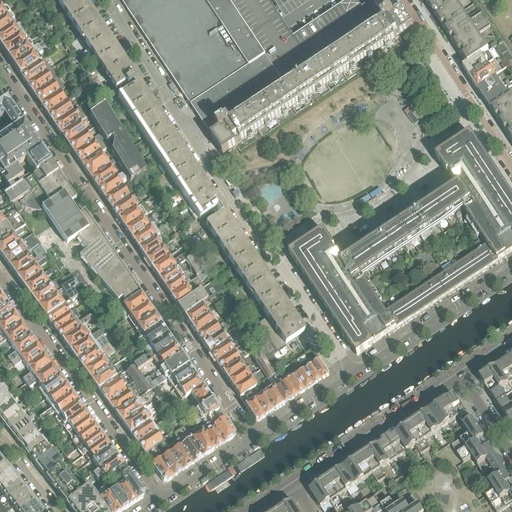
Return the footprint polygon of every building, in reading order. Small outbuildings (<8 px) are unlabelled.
[(140,86),(99,25),(82,0),(54,0),(115,92),(125,86),(127,89),(132,86),(134,90),(140,86)] [(245,0),(119,0),(223,156),(414,30),(392,0),(378,0),(286,62),(245,0)] [(454,0),(424,0),(424,1),(428,7),(431,5),(436,12),(433,14),(437,20),(441,26),(462,12),(454,0)] [(0,22),(9,16),(7,12),(11,10),(7,4),(0,8),(0,22)] [(478,36),(491,28),(479,11),(474,14),(476,18),(469,22),(462,12),(441,26),(442,26),(441,27),(445,33),(446,33),(450,39),(450,40),(454,46),(457,44),(461,51),(458,53),(462,59),(463,59),(467,65),(489,52),(478,36)] [(0,36),(13,27),(11,24),(14,22),(9,16),(0,22),(0,36)] [(0,47),(2,50),(23,35),(19,29),(16,31),(13,27),(0,36),(0,47)] [(8,59),(26,46),(24,43),(26,41),(26,40),(23,35),(2,50),(8,59)] [(21,78),(42,63),(37,57),(56,45),(54,41),(48,45),(40,50),(14,68),(21,78)] [(14,68),(40,50),(48,45),(45,42),(37,47),(33,50),(29,44),(26,46),(8,59),(14,68)] [(470,79),(495,63),(489,53),(489,52),(467,65),(467,66),(463,69),(470,79)] [(503,90),(494,77),(507,69),(501,59),(495,63),(470,79),(476,89),(478,91),(478,92),(485,102),(503,90)] [(27,87),(54,68),(52,66),(48,69),(49,69),(47,71),(42,63),(21,78),(27,87)] [(34,97),(55,83),(49,74),(55,70),(54,68),(27,87),(34,97)] [(41,107),(61,93),(55,83),(34,97),(41,107)] [(214,199),(175,140),(140,86),(134,90),(120,99),(130,115),(122,120),(126,125),(133,120),(182,192),(177,195),(195,222),(200,219),(200,220),(211,212),(216,219),(224,215),(219,207),(219,206),(216,200),(215,201),(214,199)] [(491,111),(509,99),(503,90),(485,102),(491,111)] [(47,117),(68,103),(61,93),(41,107),(47,117)] [(0,119),(4,116),(13,130),(22,123),(10,106),(11,106),(3,94),(0,96),(0,119)] [(511,97),(509,99),(491,111),(496,119),(499,117),(502,122),(503,123),(500,125),(504,131),(507,129),(511,136),(508,138),(511,143),(511,97)] [(72,114),(70,110),(74,107),(69,102),(68,103),(47,117),(54,127),(72,114)] [(146,173),(119,130),(104,107),(89,117),(102,138),(106,144),(111,141),(113,145),(112,153),(111,153),(115,159),(117,163),(130,183),(137,179),(146,173)] [(61,137),(79,124),(72,114),(54,127),(61,137)] [(418,123),(411,114),(407,116),(414,126),(418,123)] [(0,176),(2,179),(17,168),(26,162),(41,151),(41,150),(40,149),(34,140),(30,134),(24,126),(25,126),(24,124),(23,124),(22,123),(13,130),(14,130),(0,139),(0,176)] [(68,147),(86,134),(79,124),(61,137),(68,147)] [(74,157),(93,144),(86,134),(68,147),(74,157)] [(511,198),(504,187),(479,149),(479,148),(472,138),(470,136),(467,138),(440,156),(437,158),(438,161),(447,175),(451,173),(460,187),(451,193),(458,202),(463,210),(469,219),(466,222),(478,239),(481,237),(487,246),(499,263),(507,258),(508,257),(507,256),(511,252),(511,198)] [(108,146),(106,144),(102,138),(96,142),(93,144),(74,157),(84,171),(103,159),(100,155),(107,149),(108,146)] [(57,174),(51,165),(41,151),(26,162),(33,172),(24,179),(17,168),(2,179),(9,189),(3,193),(5,196),(4,196),(7,201),(9,204),(8,205),(10,207),(10,206),(11,206),(18,202),(24,197),(26,200),(19,204),(23,207),(26,210),(31,212),(35,213),(39,213),(42,212),(66,248),(69,245),(73,247),(96,231),(95,230),(96,230),(84,213),(78,217),(69,204),(75,200),(58,174),(57,174)] [(91,181),(109,168),(117,163),(115,159),(107,165),(103,159),(84,171),(91,181)] [(97,190),(116,178),(109,168),(91,181),(97,190)] [(123,188),(119,183),(126,179),(123,173),(116,178),(97,190),(104,200),(122,189),(123,188)] [(152,184),(146,173),(137,179),(144,189),(152,184)] [(111,211),(129,199),(122,189),(104,200),(111,211)] [(463,210),(458,202),(451,193),(443,198),(444,200),(454,216),(463,210)] [(454,216),(444,200),(443,198),(435,203),(447,221),(454,216)] [(118,221),(135,210),(143,205),(140,201),(136,204),(133,205),(129,199),(111,211),(118,221)] [(447,221),(435,203),(427,209),(438,226),(447,221)] [(125,231),(145,217),(152,213),(146,204),(136,210),(135,210),(118,221),(125,231)] [(438,226),(427,209),(418,215),(430,232),(438,226)] [(0,243),(25,226),(15,212),(11,214),(14,219),(13,220),(0,228),(0,243)] [(0,228),(13,220),(10,215),(7,217),(3,212),(0,214),(0,228)] [(300,328),(260,267),(224,214),(224,215),(216,219),(205,227),(266,320),(258,325),(276,352),(284,347),(285,347),(304,334),(300,328)] [(430,232),(418,215),(409,221),(421,238),(430,232)] [(131,241),(152,227),(145,217),(125,231),(131,241)] [(421,238),(409,221),(400,226),(412,243),(421,238)] [(155,240),(159,237),(162,235),(155,225),(152,227),(131,241),(134,245),(134,244),(138,250),(155,240)] [(21,244),(17,238),(28,231),(26,228),(27,228),(25,226),(0,243),(0,256),(1,258),(21,244)] [(412,243),(400,226),(392,232),(403,249),(412,243)] [(140,296),(105,245),(96,231),(73,247),(76,247),(79,247),(82,247),(86,253),(79,258),(117,303),(122,299),(126,305),(140,296)] [(403,249),(392,232),(383,238),(394,255),(403,249)] [(395,331),(384,315),(372,296),(360,278),(348,261),(341,266),(331,252),(335,249),(326,235),(325,236),(324,233),(321,235),(320,235),(293,253),(290,256),(292,258),(291,258),(298,269),(299,268),(355,354),(355,353),(357,357),(360,355),(360,356),(371,349),(370,349),(372,348),(372,345),(386,336),(388,337),(388,336),(395,331)] [(190,243),(188,240),(184,234),(179,237),(186,246),(190,243)] [(27,257),(40,248),(32,236),(21,244),(1,258),(9,269),(27,257)] [(394,255),(383,238),(375,243),(386,260),(394,255)] [(145,260),(162,249),(167,245),(172,242),(170,239),(165,242),(164,242),(161,244),(160,246),(155,240),(138,250),(145,260)] [(186,261),(196,254),(197,254),(196,253),(190,243),(186,246),(183,248),(180,251),(178,252),(173,255),(176,259),(186,252),(186,253),(173,262),(170,257),(168,259),(151,269),(151,270),(153,274),(154,273),(158,280),(175,270),(175,269),(175,268),(186,261)] [(386,260),(375,243),(366,249),(377,266),(386,260)] [(499,263),(487,246),(479,252),(490,269),(499,263)] [(151,269),(168,259),(162,249),(145,260),(151,269)] [(207,255),(203,249),(196,253),(197,254),(196,254),(200,260),(207,255)] [(377,266),(366,249),(357,255),(368,272),(377,266)] [(490,269),(479,252),(470,258),(481,275),(490,269)] [(202,263),(200,260),(196,254),(186,261),(191,271),(202,263)] [(368,272),(357,255),(348,261),(360,278),(368,272)] [(41,277),(37,270),(47,264),(51,270),(54,268),(50,263),(50,262),(46,256),(41,259),(40,261),(38,263),(38,264),(34,266),(16,279),(24,289),(41,277)] [(16,279),(34,266),(27,257),(9,269),(16,279)] [(481,275),(470,258),(462,263),(473,280),(481,275)] [(207,271),(202,263),(191,271),(197,279),(202,276),(201,275),(207,271)] [(473,280),(462,263),(453,269),(464,286),(473,280)] [(48,287),(44,281),(53,274),(58,281),(61,279),(56,272),(54,268),(51,270),(41,277),(24,289),(31,299),(48,287)] [(464,286),(453,269),(444,275),(455,292),(464,286)] [(165,290),(181,278),(175,270),(158,280),(165,290)] [(170,298),(191,283),(185,275),(181,278),(165,290),(170,298)] [(455,292),(444,275),(436,280),(447,297),(455,292)] [(68,285),(74,281),(71,276),(65,280),(68,285)] [(184,318),(221,293),(220,291),(218,287),(215,283),(205,289),(201,284),(205,281),(202,276),(197,279),(191,283),(170,298),(184,318)] [(447,297),(436,280),(428,286),(439,302),(447,297)] [(78,299),(79,298),(74,290),(79,287),(74,281),(68,285),(60,290),(62,292),(38,309),(46,320),(70,304),(77,300),(77,299),(78,299)] [(38,309),(62,292),(60,290),(55,282),(49,287),(48,287),(31,299),(38,309)] [(439,302),(428,286),(419,291),(430,308),(439,302)] [(430,308),(419,291),(410,298),(421,314),(430,308)] [(208,316),(204,310),(206,309),(211,306),(211,307),(219,302),(223,302),(226,300),(221,293),(184,318),(188,324),(190,328),(191,328),(196,336),(213,325),(214,324),(219,321),(214,312),(208,316)] [(129,318),(147,306),(140,296),(126,305),(122,307),(122,308),(127,315),(125,315),(122,317),(124,321),(129,318)] [(421,314),(410,298),(402,303),(413,320),(421,314)] [(413,320),(402,303),(392,309),(404,326),(413,320)] [(51,328),(69,315),(67,312),(73,308),(70,304),(46,320),(51,328)] [(0,325),(14,316),(10,311),(7,306),(0,310),(0,325)] [(79,319),(77,316),(85,310),(83,306),(69,315),(51,328),(57,336),(75,322),(79,319)] [(136,328),(153,316),(147,306),(129,318),(136,328)] [(404,326),(392,309),(384,315),(395,331),(404,326)] [(0,341),(21,326),(14,316),(0,325),(0,341)] [(142,337),(160,326),(153,316),(136,328),(142,337)] [(80,331),(86,327),(93,322),(90,318),(78,326),(75,322),(57,336),(62,343),(80,331)] [(220,334),(224,332),(227,330),(223,325),(217,329),(213,325),(196,336),(203,346),(220,334)] [(11,349),(29,337),(21,326),(0,341),(0,347),(7,343),(11,349)] [(137,371),(174,346),(160,326),(142,337),(143,337),(137,341),(148,356),(144,359),(143,359),(133,366),(134,367),(137,371)] [(210,356),(228,344),(228,343),(230,341),(239,335),(245,331),(243,327),(236,332),(228,338),(224,332),(220,334),(203,346),(210,356)] [(103,362),(115,354),(103,337),(110,332),(107,328),(104,330),(103,330),(88,341),(70,353),(91,383),(109,370),(103,362)] [(70,353),(88,341),(80,331),(62,343),(70,353)] [(215,364),(238,350),(234,345),(242,340),(239,335),(230,341),(228,343),(228,344),(210,356),(215,364)] [(6,369),(36,347),(29,337),(11,349),(15,355),(3,364),(6,369)] [(163,368),(181,356),(174,346),(137,371),(144,381),(148,378),(142,369),(156,358),(163,368)] [(27,370),(44,358),(36,347),(6,369),(5,370),(7,373),(13,368),(14,370),(22,364),(27,370)] [(240,363),(235,356),(241,353),(244,351),(242,347),(238,350),(215,364),(222,374),(240,363)] [(259,423),(291,402),(280,387),(274,377),(269,368),(261,356),(257,351),(250,356),(258,369),(261,373),(266,381),(262,384),(266,390),(268,392),(262,396),(257,388),(239,399),(254,422),(255,422),(258,423),(259,423)] [(328,377),(318,362),(313,365),(311,362),(311,361),(307,355),(304,357),(309,363),(321,381),(328,377)] [(167,381),(188,367),(181,356),(163,368),(159,371),(163,377),(152,384),(148,378),(144,381),(151,392),(152,391),(164,383),(167,381)] [(511,357),(497,367),(509,385),(511,382),(511,357)] [(26,386),(51,368),(44,358),(27,370),(31,376),(23,381),(26,386)] [(228,383),(250,369),(250,368),(244,360),(240,363),(222,374),(228,383)] [(284,370),(278,362),(269,368),(274,377),(281,372),(284,370)] [(321,381),(309,363),(305,365),(308,369),(303,371),(314,386),(321,381)] [(151,392),(144,381),(137,371),(134,367),(126,373),(136,387),(143,397),(151,392)] [(174,391),(195,377),(188,367),(167,381),(174,391)] [(509,385),(497,367),(488,373),(489,375),(480,381),(491,397),(509,385)] [(42,391),(59,379),(51,368),(26,386),(29,390),(37,385),(41,390),(42,391)] [(233,391),(261,373),(258,369),(252,372),(250,369),(228,383),(233,391)] [(98,392),(116,380),(109,370),(91,383),(98,392)] [(314,386),(303,371),(298,375),(296,372),(293,374),(305,392),(314,386)] [(257,388),(262,384),(266,381),(261,373),(233,391),(239,399),(257,388)] [(305,392),(293,374),(292,375),(294,378),(291,380),(289,376),(285,379),(298,397),(305,392)] [(179,403),(191,396),(202,388),(195,377),(174,391),(179,398),(177,399),(179,403)] [(108,406),(129,392),(126,389),(127,388),(120,378),(116,380),(98,392),(105,402),(108,406)] [(45,401),(65,387),(59,379),(42,391),(41,390),(38,392),(45,401)] [(298,397),(285,379),(281,381),(283,385),(280,387),(291,402),(298,397)] [(0,390),(2,390),(9,384),(7,382),(0,388),(0,387),(0,390)] [(511,389),(509,385),(491,397),(511,428),(511,389)] [(51,410),(71,396),(65,387),(45,401),(51,410)] [(115,417),(143,397),(136,387),(135,387),(136,387),(129,392),(108,406),(115,417)] [(211,401),(202,388),(191,396),(199,409),(211,401)] [(123,426),(159,402),(157,399),(152,391),(151,392),(143,397),(115,417),(123,426)] [(162,400),(170,394),(168,391),(160,396),(162,399),(162,400)] [(0,410),(11,402),(7,396),(0,401),(0,410)] [(57,418),(77,405),(71,396),(51,410),(37,420),(40,425),(43,429),(47,426),(44,422),(54,415),(57,418)] [(461,404),(459,405),(453,396),(447,401),(458,419),(463,427),(472,421),(461,404)] [(218,411),(211,401),(199,409),(198,410),(194,412),(195,412),(189,416),(189,415),(189,416),(197,426),(203,422),(202,421),(204,419),(205,421),(207,420),(218,412),(218,411)] [(458,419),(447,401),(438,407),(444,415),(450,424),(458,419)] [(0,421),(17,409),(11,402),(0,410),(0,421)] [(152,407),(159,402),(123,426),(130,436),(150,423),(159,417),(152,407)] [(0,421),(5,428),(23,414),(25,412),(29,410),(23,403),(20,405),(17,409),(0,421)] [(63,427),(83,413),(77,405),(57,418),(60,423),(63,427)] [(450,424),(444,415),(438,407),(429,412),(441,430),(450,424)] [(26,421),(29,419),(33,416),(30,412),(29,410),(25,412),(30,417),(27,420),(23,414),(5,428),(10,434),(26,421)] [(234,435),(224,420),(218,412),(207,420),(224,445),(233,439),(233,440),(234,439),(234,437),(234,434),(234,435)] [(441,430),(429,412),(421,418),(432,436),(441,430)] [(68,434),(89,420),(83,413),(63,427),(68,434)] [(424,441),(432,436),(421,418),(395,435),(407,453),(415,447),(421,456),(430,449),(424,441)] [(224,445),(207,420),(205,421),(204,419),(202,421),(203,422),(206,427),(200,431),(214,452),(224,445)] [(72,443),(94,427),(89,420),(68,434),(72,440),(71,440),(72,443)] [(15,440),(31,427),(26,421),(10,434),(15,440)] [(495,455),(489,447),(489,446),(487,447),(482,440),(484,439),(472,421),(463,427),(469,435),(452,447),(463,465),(472,459),(477,467),(495,455)] [(137,446),(157,432),(167,426),(164,422),(154,428),(150,423),(130,436),(137,446)] [(20,447),(36,434),(31,427),(15,440),(20,447)] [(77,451),(99,435),(94,427),(72,443),(71,444),(77,451)] [(214,452),(200,431),(193,436),(188,429),(184,431),(187,435),(203,459),(214,452)] [(164,442),(163,440),(157,432),(137,446),(144,456),(153,450),(163,443),(164,442)] [(24,453),(41,440),(36,434),(20,447),(24,453)] [(84,458),(104,442),(99,435),(77,451),(82,459),(84,458)] [(203,459),(187,435),(178,441),(178,442),(193,466),(203,459)] [(407,453),(395,435),(387,441),(398,458),(407,453)] [(30,460),(46,446),(41,440),(24,453),(29,459),(30,460)] [(398,458),(387,441),(378,446),(390,464),(398,458)] [(92,462),(110,449),(104,442),(84,458),(89,464),(92,462)] [(193,466),(178,442),(167,449),(183,473),(193,466)] [(183,473),(167,449),(163,443),(153,450),(158,456),(159,457),(174,479),(183,473)] [(34,466),(50,454),(51,453),(46,446),(30,460),(34,466)] [(381,469),(390,464),(378,446),(353,463),(364,481),(372,476),(378,484),(387,478),(381,469)] [(98,472),(116,458),(110,449),(92,462),(98,472)] [(163,482),(164,483),(167,483),(174,479),(159,457),(158,456),(153,450),(144,456),(163,482)] [(265,458),(260,451),(236,467),(241,474),(265,458)] [(57,459),(52,452),(50,454),(34,466),(40,472),(57,459)] [(483,475),(501,464),(495,455),(477,467),(483,475)] [(111,477),(116,473),(123,468),(116,458),(98,472),(92,476),(97,482),(100,485),(105,481),(111,477)] [(62,465),(57,459),(40,472),(45,479),(60,467),(62,465)] [(364,481),(353,463),(344,469),(356,487),(364,481)] [(489,484),(506,473),(501,464),(483,475),(489,484)] [(0,478),(10,471),(5,465),(0,468),(0,478)] [(66,506),(81,493),(60,467),(45,479),(66,506)] [(134,483),(123,468),(116,473),(127,487),(134,483)] [(235,475),(231,469),(204,488),(207,493),(209,493),(211,493),(214,490),(217,495),(231,485),(228,481),(233,478),(234,477),(235,475)] [(356,487),(344,469),(335,475),(347,493),(356,487)] [(0,488),(15,477),(10,471),(0,478),(0,488)] [(138,503),(127,487),(116,473),(111,477),(116,484),(117,483),(119,485),(115,488),(129,508),(137,503),(138,503)] [(511,484),(510,482),(511,481),(506,473),(489,484),(494,492),(485,498),(494,511),(502,511),(511,505),(511,484)] [(348,511),(339,498),(347,493),(335,475),(309,492),(321,510),(330,504),(335,511),(348,511)] [(0,491),(4,496),(20,484),(15,477),(0,488),(0,491)] [(143,496),(139,490),(134,483),(127,487),(138,503),(142,500),(142,499),(143,498),(143,496)] [(9,503),(25,490),(20,484),(4,496),(9,503)] [(106,511),(95,496),(89,488),(81,493),(66,506),(70,511),(106,511)] [(123,511),(129,508),(115,488),(106,493),(119,511),(123,511)] [(13,509),(30,496),(25,490),(9,503),(13,509)] [(119,511),(106,493),(104,490),(102,490),(99,493),(99,494),(95,496),(106,511),(119,511)] [(15,511),(22,511),(35,502),(30,496),(13,509),(15,511)] [(373,511),(381,506),(376,497),(353,511),(373,511)] [(421,511),(412,498),(404,503),(395,509),(390,501),(381,506),(373,511),(421,511)] [(35,511),(40,509),(35,502),(22,511),(35,511)] [(299,511),(293,503),(279,511),(299,511)]
